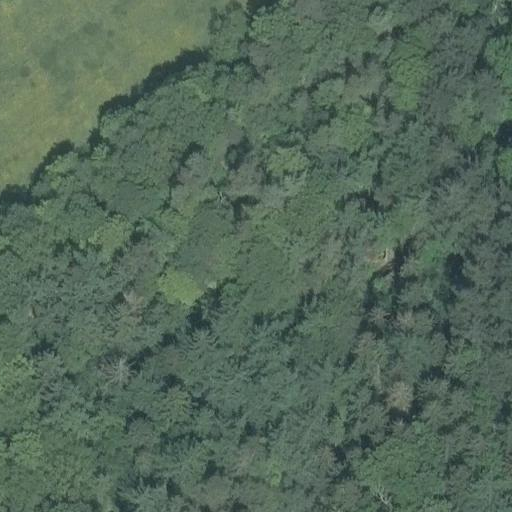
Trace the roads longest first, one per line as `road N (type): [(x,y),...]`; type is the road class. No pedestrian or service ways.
road 1 (track): [(414,0),(502,511)]
road 2 (track): [(375,511),(511,412)]
